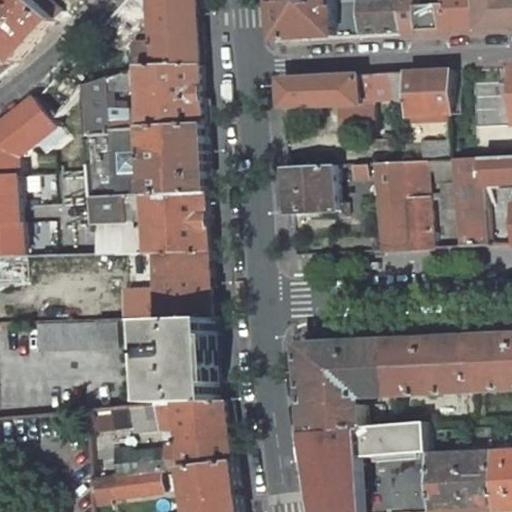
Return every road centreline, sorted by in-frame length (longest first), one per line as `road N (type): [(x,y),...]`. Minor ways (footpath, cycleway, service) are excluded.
road 1 (unclassified): [(251,64),(511,49)]
road 2 (residential): [(511,290),(266,299)]
road 3 (primary): [(266,299),(251,64)]
road 4 (primary): [(287,511),(266,299)]
road 5 (unclassified): [(111,0),(0,108)]
